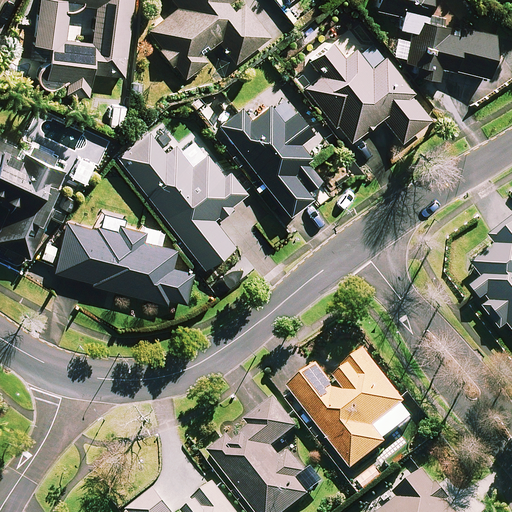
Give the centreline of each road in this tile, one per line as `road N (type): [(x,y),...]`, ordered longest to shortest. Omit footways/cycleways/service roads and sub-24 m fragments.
road 1 (residential): [(355,244),(226,346),(178,373),(117,381),(66,372)]
road 2 (residential): [(511,446),(355,244)]
road 3 (residential): [(511,141),(355,244)]
road 4 (residential): [(0,510),(52,426),(66,372)]
